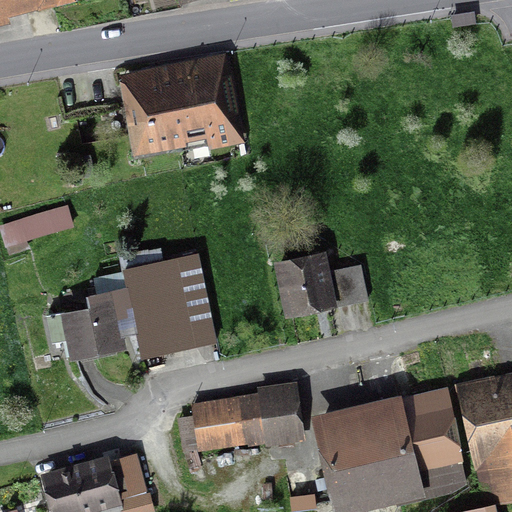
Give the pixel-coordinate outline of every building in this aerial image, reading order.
[(0,0),(0,20),(81,0),(0,0)] [(224,56),(118,77),(134,159),(208,145),(209,152),(242,146),(224,56)] [(8,247),(73,228),(66,204),(1,223),(8,247)] [(323,260),(278,268),(288,323),(332,316),(323,260)] [(129,296),(140,350),(143,362),(215,346),(196,261),(124,276),(129,296)] [(140,350),(129,296),(87,305),(89,313),(60,320),(70,365),(140,350)] [(511,370),(456,383),(482,505),(511,498),(511,370)] [(298,434),(292,391),(194,405),(200,448),(298,434)] [(409,493),(394,413),(327,426),(342,506),(409,493)] [(119,495),(109,459),(46,477),(56,511),(73,511),(119,499),(123,511),(146,511),(150,511),(143,488),(119,495)]
